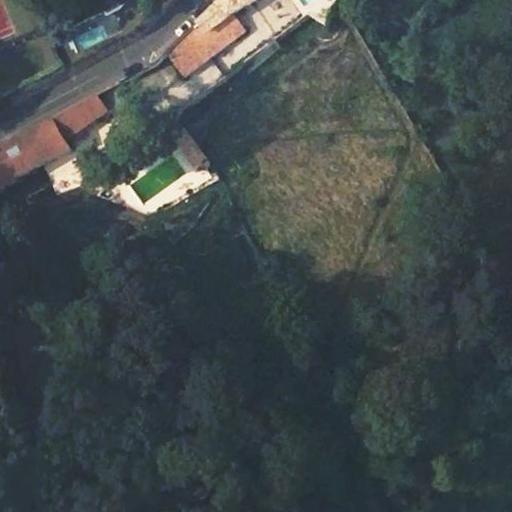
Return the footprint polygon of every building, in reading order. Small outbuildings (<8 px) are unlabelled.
[(220,0),(197,23),(206,33),(208,32),(232,16),(257,0),(220,0)] [(36,6),(0,16),(0,49),(45,37),(36,6)] [(208,32),(220,50),(243,33),(232,16),(208,32)] [(206,33),(197,23),(188,32),(207,58),(220,50),(208,32),(206,33)] [(207,58),(188,32),(166,54),(183,76),(207,58)] [(64,141),(97,116),(86,102),(53,120),(64,141)] [(69,149),(64,141),(53,120),(28,133),(44,163),(69,149)] [(0,187),(44,163),(28,133),(0,147),(0,187)]
